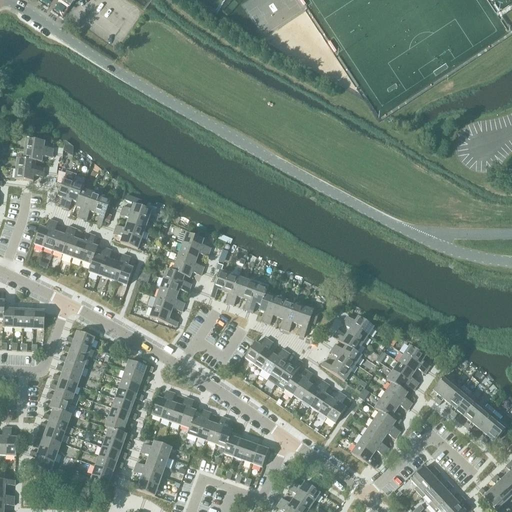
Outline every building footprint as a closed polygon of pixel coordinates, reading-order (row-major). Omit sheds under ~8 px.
[(26,141),(25,151),(53,154),(53,150),(44,149),(44,143),(26,141)] [(25,151),(23,161),(36,163),(42,164),(42,158),(52,159),(53,154),(25,151)] [(17,160),(16,170),(44,174),(45,169),(35,168),(36,163),(23,161),(17,160)] [(44,174),(16,170),(15,181),(33,183),(34,177),(43,178),(44,174)] [(60,208),(64,210),(74,183),(64,180),(65,176),(59,174),(58,182),(62,184),(58,197),(63,199),(60,208)] [(72,202),(77,204),(82,190),(84,187),(74,183),(64,210),(69,211),(72,202)] [(78,219),(82,220),(92,194),(82,190),(77,204),(75,208),(81,210),(78,219)] [(90,213),(95,215),(101,197),(92,194),(82,220),(86,222),(90,213)] [(101,197),(95,215),(100,216),(97,225),(101,227),(111,201),(101,197)] [(123,208),(121,212),(148,222),(151,212),(146,210),(148,204),(127,197),(125,202),(134,205),(134,206),(132,211),(123,208)] [(129,220),(127,225),(145,231),(148,222),(121,212),(120,217),(129,220)] [(34,246),(43,249),(53,222),(49,221),(46,230),(40,228),(34,246)] [(43,249),(53,252),(59,235),(54,233),(57,224),(53,222),(43,249)] [(116,227),(115,231),(141,241),(145,231),(127,225),(125,230),(116,227)] [(53,252),(62,256),(72,229),(68,228),(65,237),(59,235),(53,252)] [(62,256),(72,259),(78,242),(73,240),(76,231),(72,229),(62,256)] [(141,241),(115,231),(113,236),(122,239),(120,244),(138,250),(141,241)] [(72,259),(81,263),(91,236),(87,235),(84,244),(78,242),(72,259)] [(186,235),(183,244),(209,254),(211,250),(202,246),(204,241),(186,235)] [(81,263),(91,266),(95,256),(98,249),(92,247),(95,238),(91,236),(81,263)] [(183,244),(179,254),(197,260),(199,255),(208,258),(209,254),(183,244)] [(88,274),(98,277),(107,250),(103,249),(100,258),(95,256),(91,266),(88,274)] [(98,277),(108,280),(114,263),(109,261),(112,252),(107,250),(98,277)] [(179,254),(176,263),(202,273),(204,269),(195,265),(197,260),(179,254)] [(108,280),(117,284),(127,257),(122,256),(119,265),(114,263),(108,280)] [(127,257),(117,284),(127,287),(133,270),(128,268),(131,259),(127,257)] [(176,263),(173,273),(184,277),(190,279),(192,274),(201,277),(202,273),(176,263)] [(167,271),(163,280),(190,290),(191,286),(182,282),(184,277),(173,273),(167,271)] [(218,291),(223,293),(229,275),(220,272),(210,299),(215,300),(218,291)] [(225,304),(229,306),(239,279),(229,275),(223,293),(228,295),(225,304)] [(237,298),(242,300),(248,282),(239,279),(229,306),(234,307),(237,298)] [(244,311),(249,312),(259,283),(250,279),(248,282),(242,300),(247,302),(244,311)] [(163,280),(160,290),(177,296),(179,291),(188,294),(190,290),(163,280)] [(256,305),(261,307),(265,295),(266,295),(269,286),(259,283),(249,312),(253,314),(256,305)] [(160,290),(157,299),(183,309),(185,305),(176,301),(177,296),(160,290)] [(261,323),(266,325),(275,298),(266,295),(265,295),(261,307),(259,312),(264,314),(261,323)] [(273,317),(278,319),(285,302),(275,298),(266,325),(270,326),(273,317)] [(157,299),(153,309),(171,315),(173,310),(182,313),(183,309),(157,299)] [(280,330),(285,332),(294,305),(285,302),(278,319),(283,321),(280,330)] [(292,324),(298,326),(304,309),(294,305),(285,332),(289,333),(292,324)] [(3,329),(13,329),(14,308),(10,308),(10,311),(4,310),(4,321),(3,321),(3,329)] [(13,329),(23,330),(24,311),(19,311),(19,308),(14,308),(13,329)] [(23,330),(34,331),(35,309),(30,309),(30,312),(24,311),(23,330)] [(35,309),(34,331),(44,331),(45,312),(39,312),(39,310),(35,309)] [(171,315),(153,309),(150,319),(176,328),(178,324),(169,320),(171,315)] [(313,312),(304,309),(298,326),(302,328),(299,337),(304,339),(309,324),(315,326),(320,311),(314,309),(313,312)] [(347,318),(345,321),(368,337),(374,329),(358,318),(355,323),(347,318)] [(350,331),(347,335),(362,345),(368,337),(345,321),(342,325),(350,331)] [(66,343),(73,345),(73,343),(91,349),(94,339),(77,333),(74,340),(68,338),(66,343)] [(333,338),(346,347),(356,354),(357,354),(362,345),(347,335),(344,340),(336,334),(333,338)] [(245,360),(253,365),(269,342),(266,339),(260,347),(255,344),(245,360)] [(253,365),(262,371),(272,355),(268,352),(273,344),(269,342),(253,365)] [(63,352),(69,354),(70,352),(88,359),(91,349),(73,343),(73,345),(71,350),(64,347),(63,352)] [(335,346),(332,350),(356,366),(362,357),(357,354),(356,354),(346,347),(343,351),(335,346)] [(410,347),(404,356),(427,371),(430,368),(422,362),(425,358),(410,347)] [(338,359),(335,364),(350,374),(356,366),(332,350),(330,354),(338,359)] [(262,371),(270,376),(286,353),(282,351),(277,359),(272,355),(262,371)] [(59,361),(66,364),(67,362),(84,368),(88,359),(70,352),(69,354),(68,359),(61,357),(59,361)] [(270,376),(278,382),(289,367),(284,364),(290,356),(286,353),(270,376)] [(404,356),(398,364),(414,375),(417,370),(425,375),(427,371),(404,356)] [(56,371),(63,373),(63,371),(81,378),(84,368),(67,362),(66,364),(64,368),(58,366),(56,371)] [(129,362),(125,372),(143,378),(144,376),(145,372),(152,374),(154,369),(146,367),(146,368),(129,362)] [(278,382),(287,388),(295,376),(303,365),(299,362),(294,370),(289,367),(278,382)] [(350,374),(335,364),(331,368),(324,363),(321,367),(344,383),(350,374)] [(398,364),(393,373),(416,388),(419,384),(411,379),(414,375),(398,364)] [(53,380),(59,383),(60,381),(77,387),(81,378),(63,371),(63,373),(61,378),(54,375),(53,380)] [(285,391),(293,397),(309,373),(305,371),(300,379),(295,376),(287,388),(285,391)] [(125,372),(122,381),(140,387),(140,386),(142,381),(148,383),(150,378),(144,376),(143,378),(125,372)] [(293,397),(301,402),(312,387),(307,384),(313,376),(309,373),(293,397)] [(387,381),(392,385),(392,384),(402,391),(403,391),(406,387),(414,392),(416,388),(393,373),(387,381)] [(433,401),(436,404),(452,384),(445,377),(433,392),(438,396),(433,401)] [(49,390),(56,392),(57,390),(74,396),(77,387),(60,381),(59,383),(58,387),(51,385),(49,390)] [(122,381),(119,391),(136,397),(137,395),(139,390),(145,393),(147,388),(140,386),(140,387),(122,381)] [(301,402),(310,408),(326,385),(322,382),(317,390),(312,387),(301,402)] [(355,388),(362,393),(367,386),(360,382),(355,388)] [(392,385),(386,393),(410,409),(412,405),(404,399),(407,395),(403,391),(402,391),(392,384),(392,385)] [(443,401),(448,405),(460,390),(452,384),(436,404),(439,406),(443,401)] [(310,408),(318,414),(329,398),(324,395),(329,387),(326,385),(310,408)] [(46,399),(53,401),(53,400),(71,406),(74,396),(57,390),(56,392),(54,397),(48,394),(46,399)] [(448,414),(451,417),(468,397),(460,390),(448,405),(453,409),(448,414)] [(119,391),(115,400),(133,406),(134,404),(135,400),(142,402),(143,397),(137,395),(136,397),(119,391)] [(151,417),(161,420),(170,393),(166,392),(163,401),(157,399),(151,417)] [(161,420),(170,423),(176,406),(172,404),(175,395),(170,393),(161,420)] [(318,414),(327,420),(343,396),(339,393),(333,401),(329,398),(318,414)] [(386,393),(381,401),(396,412),(399,407),(407,412),(410,409),(386,393)] [(343,396),(327,420),(335,425),(346,410),(341,406),(346,399),(343,396)] [(459,414),(463,418),(475,403),(468,397),(451,417),(454,419),(459,414)] [(170,423),(180,427),(189,400),(185,399),(182,408),(176,406),(170,423)] [(50,409),(54,410),(67,415),(71,406),(53,400),(53,401),(51,406),(44,404),(43,408),(50,411),(50,409)] [(115,400),(112,409),(130,416),(130,414),(132,409),(138,411),(140,407),(134,404),(133,406),(115,400)] [(180,427),(189,430),(190,430),(194,418),(196,413),(191,411),(194,402),(189,400),(180,427)] [(375,410),(380,413),(395,423),(398,425),(401,421),(393,416),(396,412),(381,401),(375,410)] [(464,427),(466,430),(483,410),(475,403),(463,418),(468,422),(464,427)] [(474,427),(479,431),(495,412),(487,405),(483,410),(466,430),(469,432),(474,427)] [(112,409),(109,419),(126,425),(127,423),(128,419),(135,421),(137,416),(130,414),(130,416),(112,409)] [(43,419),(50,422),(50,420),(68,426),(71,416),(67,415),(54,410),(51,417),(45,415),(43,419)] [(187,436),(197,439),(206,413),(202,411),(199,420),(194,418),(190,430),(189,430),(187,436)] [(482,442),(498,423),(502,418),(495,412),(479,431),(483,434),(479,440),(482,442)] [(197,439),(206,443),(213,425),(208,423),(211,414),(206,413),(197,439)] [(380,413),(374,421),(397,437),(400,433),(392,428),(395,423),(380,413)] [(206,443),(216,446),(225,419),(221,418),(218,427),(213,425),(206,443)] [(105,429),(109,430),(123,435),(123,434),(125,428),(132,430),(133,426),(127,423),(126,425),(109,419),(105,429)] [(216,446),(225,449),(226,450),(230,438),(232,432),(227,430),(230,421),(225,419),(216,446)] [(40,429),(46,431),(47,429),(64,436),(68,426),(50,420),(50,422),(48,426),(41,424),(40,429)] [(374,421),(368,430),(384,440),(387,435),(395,441),(397,437),(374,421)] [(498,423),(482,442),(485,445),(489,439),(494,444),(506,429),(498,423)] [(7,429),(6,457),(16,458),(17,439),(11,439),(12,429),(7,429)] [(36,438),(43,441),(43,439),(61,445),(64,436),(47,429),(46,431),(44,436),(38,433),(36,438)] [(109,430),(106,439),(123,445),(124,443),(125,439),(132,441),(134,437),(127,434),(126,436),(123,434),(123,435),(109,430)] [(368,430),(363,438),(386,454),(389,450),(381,445),(384,440),(368,430)] [(223,455),(233,458),(240,439),(236,437),(235,439),(230,438),(226,450),(225,449),(223,455)] [(363,438),(357,446),(372,457),(376,452),(384,458),(386,454),(363,438)] [(33,448),(39,450),(40,448),(58,454),(61,445),(43,439),(43,441),(41,445),(35,443),(33,448)] [(106,439),(102,448),(120,455),(120,453),(122,448),(129,451),(130,446),(124,443),(123,445),(106,439)] [(233,458),(243,462),(249,444),(244,443),(245,440),(240,439),(233,458)] [(143,445),(142,449),(168,459),(172,449),(154,443),(152,449),(143,445)] [(243,462),(252,465),(259,445),(255,444),(254,446),(249,444),(243,462)] [(259,445),(252,465),(262,469),(268,451),(263,449),(264,447),(259,445)] [(372,457),(357,446),(351,455),(375,471),(378,467),(370,461),(372,457)] [(29,457),(36,459),(37,457),(54,464),(58,454),(40,448),(39,450),(38,455),(31,452),(29,457)] [(102,448),(99,458),(116,464),(117,462),(119,458),(125,460),(127,455),(120,453),(120,455),(102,448)] [(149,457),(147,462),(165,469),(168,459),(142,449),(140,454),(149,457)] [(37,457),(36,459),(34,464),(28,462),(26,466),(33,469),(34,467),(51,473),(54,464),(37,457)] [(99,458),(96,467),(113,474),(114,472),(115,467),(122,469),(124,465),(117,462),(116,464),(99,458)] [(136,464),(135,469),(161,478),(165,469),(147,462),(145,468),(136,464)] [(96,467),(92,477),(110,483),(110,481),(112,477),(119,479),(120,474),(114,472),(113,474),(96,467)] [(411,481),(418,489),(436,471),(434,468),(429,473),(424,469),(411,481)] [(142,476),(140,482),(158,488),(161,478),(135,469),(133,473),(142,476)] [(418,489),(424,496),(438,483),(434,479),(439,474),(436,471),(418,489)] [(496,476),(493,479),(511,498),(511,496),(511,484),(506,477),(501,481),(496,476)] [(110,483),(92,477),(89,487),(106,493),(109,486),(115,488),(117,483),(110,481),(110,483)] [(495,487),(491,491),(504,505),(511,498),(493,479),(491,481),(495,487)] [(0,481),(0,491),(5,492),(5,486),(15,487),(15,482),(0,481)] [(158,488),(140,482),(139,487),(130,483),(128,488),(155,497),(158,488)] [(313,487),(319,491),(323,486),(316,482),(313,487)] [(293,483),(291,487),(314,503),(320,494),(305,484),(301,489),(293,483)] [(424,496),(431,503),(450,486),(448,483),(442,488),(438,483),(424,496)] [(434,511),(436,511),(438,511),(452,498),(448,494),(453,489),(450,486),(431,503),(429,506),(434,511)] [(296,496),(293,501),(309,511),(314,503),(291,487),(288,491),(296,496)] [(504,505),(491,491),(486,495),(482,490),(478,493),(496,511),(504,505)] [(0,491),(0,501),(14,502),(14,498),(4,497),(5,492),(0,491)] [(438,511),(439,511),(451,511),(464,501),(461,498),(456,503),(452,498),(438,511)] [(282,500),(280,504),(291,511),(308,511),(309,511),(293,501),(290,505),(282,500)] [(0,501),(0,511),(4,511),(4,506),(14,507),(14,502),(0,501)] [(464,511),(461,508),(466,503),(464,501),(451,511),(464,511)]
